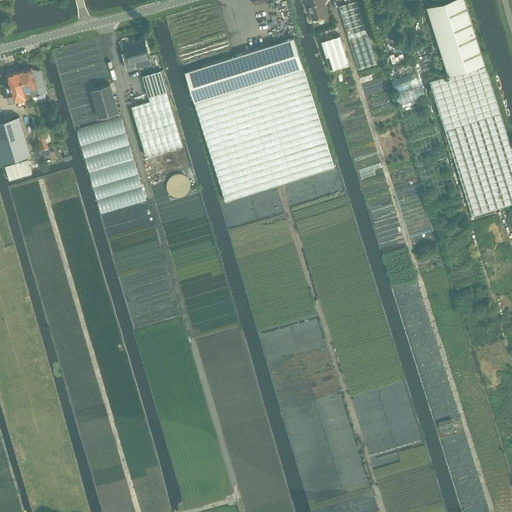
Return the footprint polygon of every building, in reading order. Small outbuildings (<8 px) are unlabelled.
[(306,0),(312,18),(328,14),(323,0),(306,0)] [(339,6),(349,38),(358,69),(377,63),(365,25),(357,0),(339,6)] [(464,0),(445,0),(426,6),(448,75),(485,63),(464,0)] [(283,2),(265,8),(269,19),(286,14),(283,2)] [(321,40),(330,69),(348,63),(339,35),(321,40)] [(234,56),(185,71),(195,102),(226,200),(276,184),(282,182),(334,166),(303,67),(293,37),(234,56)] [(126,53),(121,54),(126,70),(136,66),(135,61),(150,56),(144,39),(124,46),(126,53)] [(388,68),(429,202),(455,194),(417,70),(411,61),(388,68)] [(511,203),(511,150),(485,63),(448,75),(430,80),(472,216),(511,203)] [(20,70),(19,71),(26,97),(27,97),(32,96),(44,92),(46,92),(40,69),(37,70),(34,69),(31,70),(31,69),(30,68),(26,69),(25,69),(24,68),(21,69),(20,70)] [(11,73),(7,74),(8,76),(9,81),(12,93),(8,94),(10,102),(26,97),(19,71),(17,71),(16,70),(13,71),(13,72),(11,73)] [(142,75),(148,97),(167,91),(161,70),(142,75)] [(91,90),(99,118),(118,113),(110,84),(91,90)] [(167,91),(148,97),(149,100),(131,106),(146,156),(183,145),(167,91)] [(0,122),(0,157),(2,164),(31,156),(20,117),(0,122)] [(38,137),(42,150),(48,148),(44,135),(38,137)] [(27,159),(5,166),(8,178),(9,180),(32,173),(31,172),(27,159)] [(192,184),(192,181),(191,178),(190,175),(188,174),(186,172),(184,170),(179,169),(175,169),(173,170),(170,171),(168,173),(166,175),(165,177),(164,180),(163,183),(163,186),(164,188),(165,191),(167,193),(169,195),(172,197),(177,198),(179,198),(182,197),(185,196),(187,194),(189,192),(191,190),(192,187),(192,184)] [(439,422),(441,428),(454,424),(451,418),(439,422)]
